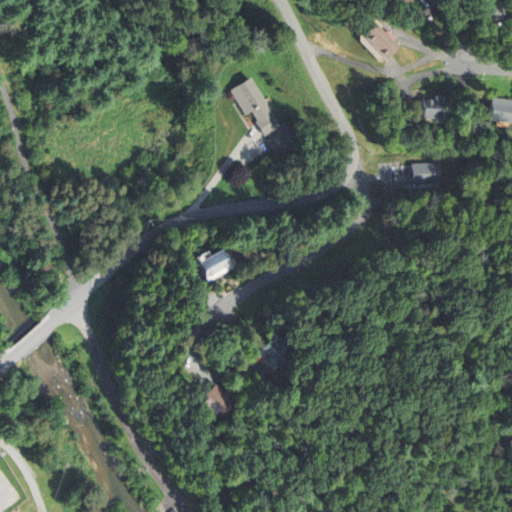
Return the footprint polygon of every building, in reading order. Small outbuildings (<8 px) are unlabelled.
[(387,0),(404,0),(395,8),(387,0)] [(416,0),(394,0),(404,11),(416,0)] [(468,12),(476,0),(498,0),(496,4),(501,8),(489,26),(468,12)] [(358,35),(374,21),(395,45),(380,59),(358,35)] [(227,90),(247,78),(273,119),(257,129),(252,121),(255,120),(249,111),(243,115),(227,90)] [(418,117),(420,100),(430,101),(431,95),(444,96),(442,120),(439,120),(438,123),(430,122),(431,118),(418,117)] [(511,123),(485,120),(488,97),(511,99),(511,123)] [(409,163),(437,162),(438,182),(409,183),(409,163)] [(194,262),(218,248),(230,268),(206,282),(194,262)] [(251,354),(269,333),(291,351),(272,373),(251,354)] [(211,382),(230,403),(216,416),(210,410),(203,417),(192,404),(199,398),(197,395),(211,382)]
